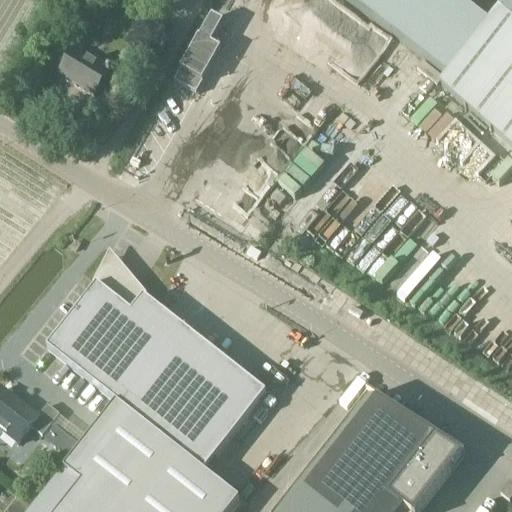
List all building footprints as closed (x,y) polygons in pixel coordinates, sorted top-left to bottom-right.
[(345,0),(447,80),(440,88),(511,151),(511,4),(488,33),(446,0),(345,0)] [(179,85),(197,95),(220,52),(211,47),(223,25),(214,20),(179,85)] [(95,99),(110,74),(115,65),(101,57),(95,66),(73,53),(59,77),(95,99)] [(47,352),(116,407),(31,511),(232,511),(239,504),(203,476),(265,397),(143,301),(109,261),(96,290),(47,352)] [(0,432),(18,447),(31,431),(42,439),(59,418),(47,408),(37,421),(0,392),(0,432)] [(418,511),(462,459),(370,398),(277,511),(418,511)] [(508,504),(511,499),(511,485),(510,483),(499,496),(508,504)]
